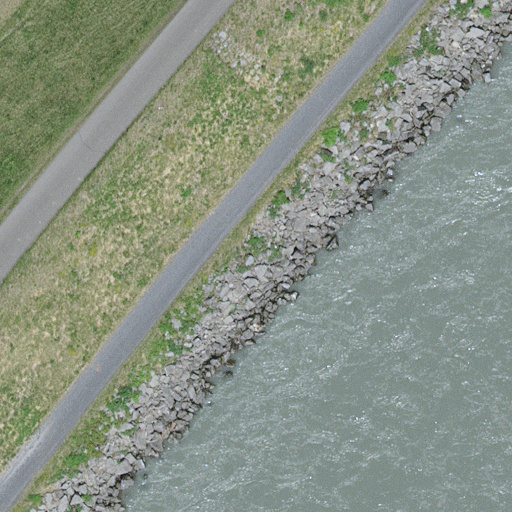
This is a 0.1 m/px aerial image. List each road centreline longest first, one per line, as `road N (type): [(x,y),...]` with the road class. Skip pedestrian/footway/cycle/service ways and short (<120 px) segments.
road 1 (track): [(0,505),(245,191),(413,0)]
road 2 (track): [(212,0),(0,259)]
